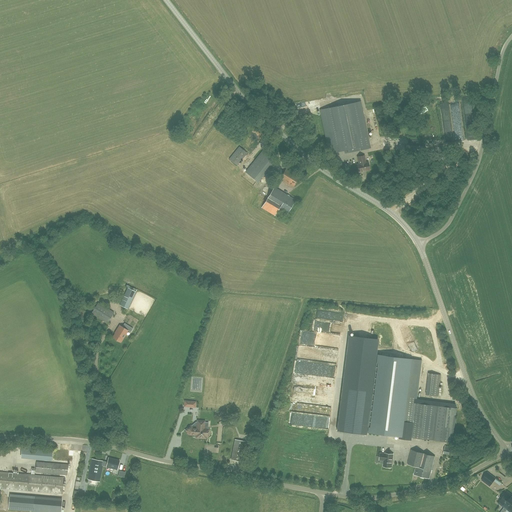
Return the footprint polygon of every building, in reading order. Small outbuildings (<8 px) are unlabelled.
[(345,153),(364,149),(362,138),(368,137),(361,102),(321,110),(329,153),(344,150),(345,153)] [(452,103),(456,136),(463,135),(460,102),(452,103)] [(229,159),(237,165),(247,153),(248,154),(259,141),(250,134),(229,159)] [(245,172),(258,182),(275,161),(262,151),(245,172)] [(369,170),(368,163),(365,163),(364,156),(357,157),(359,164),(357,165),(358,172),(369,170)] [(293,188),(300,176),(286,168),(279,180),(293,188)] [(286,215),(295,200),(289,197),(289,196),(288,195),(287,195),(274,187),(262,208),(275,216),(278,210),(286,215)] [(128,309),(136,292),(128,288),(120,305),(128,309)] [(114,313),(98,303),(91,313),(107,323),(114,313)] [(132,328),(142,310),(135,305),(124,324),(132,328)] [(74,319),(81,321),(84,312),(78,309),(74,319)] [(127,331),(125,329),(120,326),(117,331),(113,337),(121,341),(127,331)] [(366,434),(378,339),(349,335),(337,430),(366,434)] [(397,360),(393,396),(388,434),(400,436),(400,437),(399,437),(399,438),(411,439),(412,437),(452,442),(456,409),(413,403),(417,374),(411,373),(412,362),(397,360)] [(428,373),(426,395),(438,396),(441,375),(428,373)] [(208,432),(208,429),(204,429),(204,421),(197,421),(197,425),(200,426),(199,437),(199,438),(205,439),(206,436),(207,436),(207,435),(208,435),(208,434),(208,433),(208,432)] [(200,426),(197,425),(197,428),(193,428),(191,426),(185,430),(189,435),(196,435),(196,438),(199,438),(199,437),(200,426)] [(241,462),(245,442),(235,440),(231,460),(241,462)] [(52,448),(22,445),(21,458),(51,460),(52,448)] [(456,456),(457,447),(445,445),(443,454),(456,456)] [(69,464),(69,452),(60,452),(60,450),(53,450),(53,457),(60,457),(60,464),(69,464)] [(430,479),(433,465),(435,457),(411,450),(407,464),(416,466),(414,475),(421,476),(421,477),(425,478),(425,477),(430,479)] [(379,460),(384,460),(383,466),(391,467),(393,454),(385,453),(385,454),(380,453),(379,460)] [(99,481),(102,465),(117,469),(119,461),(108,458),(107,463),(103,461),(92,459),(88,479),(99,481)] [(36,462),(36,472),(67,475),(68,465),(52,463),(36,462)] [(0,488),(62,494),(64,478),(0,472),(0,488)] [(489,487),(496,478),(487,472),(481,480),(489,487)] [(496,490),(502,483),(497,478),(491,486),(496,490)] [(511,511),(511,495),(507,492),(498,503),(510,511),(511,511)] [(60,511),(62,501),(9,497),(8,509),(40,511),(60,511)]
